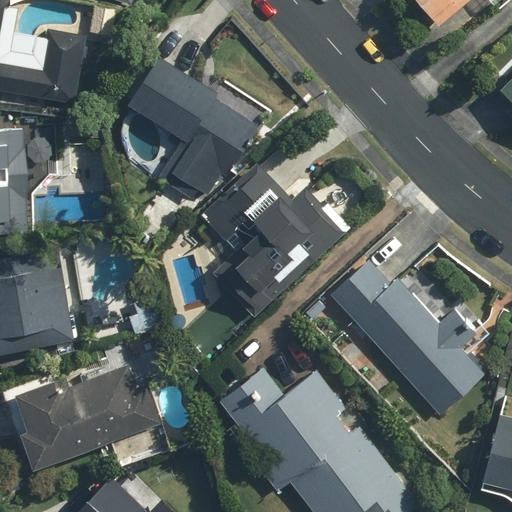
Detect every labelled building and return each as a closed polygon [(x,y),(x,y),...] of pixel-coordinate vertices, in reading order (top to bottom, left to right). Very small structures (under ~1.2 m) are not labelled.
[(0,0),(0,91),(73,103),(84,36),(45,29),(38,70),(0,63),(0,28),(4,0),(0,0)] [(411,0),(434,26),(463,0),(411,0)] [(90,7),(87,35),(113,38),(116,10),(90,7)] [(194,201),(217,168),(224,173),(256,127),(151,56),(120,101),(182,143),(158,177),(194,201)] [(511,73),(494,90),(511,108),(511,73)] [(23,123),(0,124),(0,230),(27,230),(23,123)] [(213,275),(253,316),(348,225),(308,184),(290,201),(253,163),(199,215),(236,253),(213,275)] [(56,249),(0,258),(0,354),(72,343),(56,249)] [(451,308),(436,322),(395,278),(388,285),(365,260),(327,295),(437,414),(482,373),(458,347),(474,333),(451,308)] [(134,388),(125,364),(51,390),(48,382),(9,396),(21,431),(16,433),(28,467),(159,421),(146,384),(134,388)] [(348,434),(334,415),(343,407),(313,369),(282,393),(260,366),(217,400),(268,464),(260,471),(274,489),(284,482),(308,511),(405,511),(417,503),(357,427),(348,434)] [(511,418),(497,414),(480,479),(511,487),(511,418)] [(170,511),(158,500),(145,511),(140,511),(107,477),(71,511),(170,511)]
